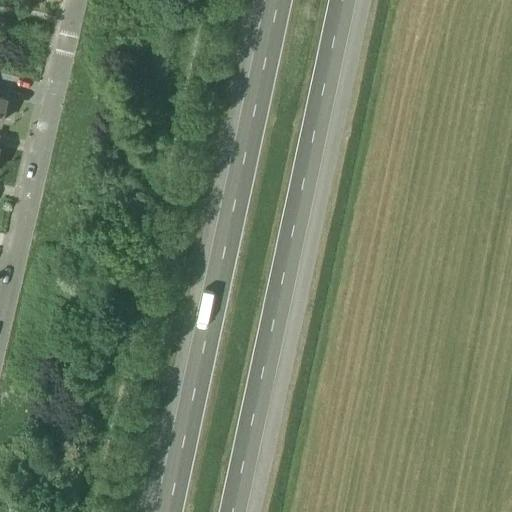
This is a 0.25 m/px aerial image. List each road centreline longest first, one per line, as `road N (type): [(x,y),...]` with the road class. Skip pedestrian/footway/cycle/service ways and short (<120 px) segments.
road 1 (trunk): [(277,0),(167,511)]
road 2 (trunk): [(232,511),(341,0)]
road 3 (residential): [(0,351),(78,0)]
